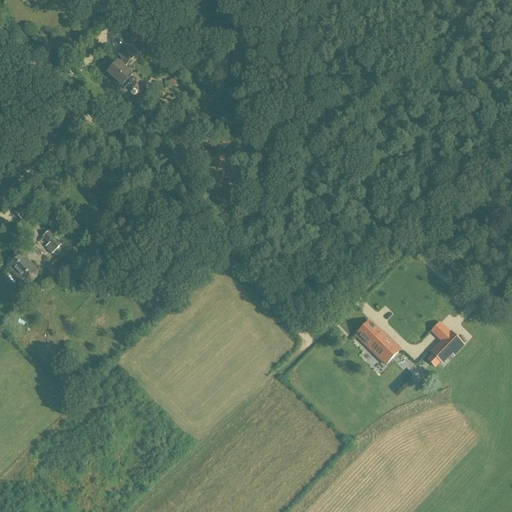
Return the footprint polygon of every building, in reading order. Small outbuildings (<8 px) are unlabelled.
[(137,55),(128,46),(119,56),(124,60),(120,64),(118,63),(108,73),(116,81),(115,82),(115,84),(120,88),(119,89),(120,89),(121,88),(124,88),(125,89),(125,88),(129,83),(130,84),(131,83),(128,81),(132,76),(124,68),(137,55)] [(24,223),(36,212),(27,202),(15,212),(24,223)] [(52,254),(55,251),(62,245),(49,232),(43,238),(49,244),(46,247),(52,254)] [(25,284),(31,283),(37,278),(38,271),(22,253),(14,255),(9,259),(7,266),(25,284)] [(88,295),(93,285),(84,280),(79,290),(88,295)] [(107,288),(99,289),(100,300),(108,299),(107,288)] [(382,334),(369,322),(357,335),(369,347),(368,348),(386,366),(401,351),(383,333),(382,334)] [(441,343),(431,353),(433,354),(441,363),(443,364),(452,355),(453,354),(451,352),(461,343),(451,333),(441,343)]
